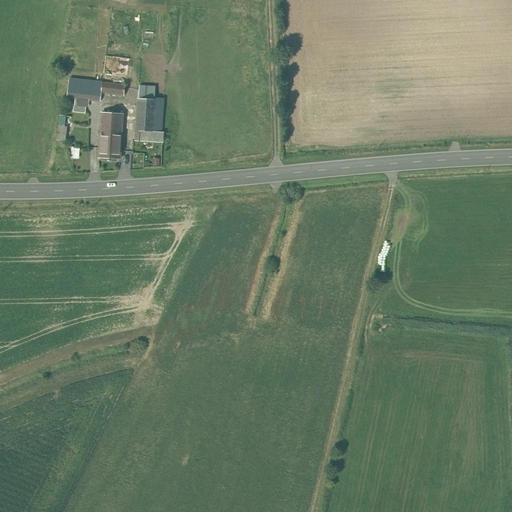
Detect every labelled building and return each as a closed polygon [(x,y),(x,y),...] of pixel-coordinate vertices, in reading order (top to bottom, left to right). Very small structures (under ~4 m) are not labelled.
[(124,86),(69,79),(67,97),(100,101),(101,93),(124,96),(124,86)] [(156,91),(138,90),(137,99),(155,100),(156,91)] [(155,100),(137,99),(135,131),(153,132),(155,100)] [(163,100),(155,100),(153,132),(161,133),(163,100)] [(122,114),(101,113),(98,158),(119,159),(122,114)] [(72,117),(60,116),(59,126),(63,127),(71,127),(72,117)] [(153,132),(135,131),(135,141),(163,142),(163,133),(161,133),(153,132)]
